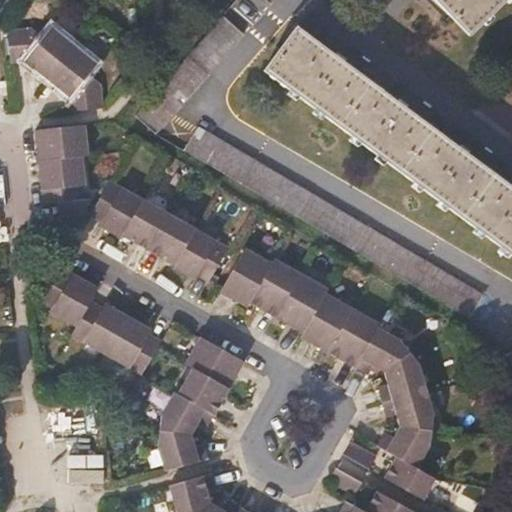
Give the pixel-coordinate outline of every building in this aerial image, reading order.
[(453,0),(473,20),(492,0),(453,0)] [(244,34),(223,15),(136,114),(157,132),(244,34)] [(298,16),(265,60),(338,115),(371,72),(298,16)] [(35,25),(9,27),(13,59),(27,58),(50,77),(73,97),(75,110),(106,107),(103,80),(91,71),(99,61),(78,44),(56,26),(48,35),(35,25)] [(371,72),(338,115),(400,162),(433,117),(371,72)] [(433,117),(400,162),(463,207),(495,163),(433,117)] [(94,154),(91,124),(41,128),(44,159),(49,201),(65,200),(66,212),(94,210),(93,197),(88,198),(87,184),(91,184),(88,154),(94,154)] [(199,126),(185,150),(470,318),(484,295),(199,126)] [(511,175),(495,163),(463,207),(511,242),(511,175)] [(149,202),(116,183),(96,216),(109,224),(107,228),(126,240),(128,237),(154,252),(180,267),(179,270),(199,281),(201,277),(213,284),(233,251),(201,232),(175,217),(149,202)] [(67,262),(55,254),(40,280),(52,287),(44,300),(57,307),(54,311),(78,325),(74,334),(107,353),(143,373),(162,340),(152,334),(154,329),(129,315),(107,302),(104,307),(92,300),(99,288),(63,268),(67,262)] [(278,265),(275,270),(249,255),(226,296),(250,311),(254,306),(282,322),(308,336),(305,342),(332,358),(357,373),(369,380),(375,371),(386,379),(387,381),(389,390),(383,392),(387,406),(391,419),(399,417),(402,429),(396,440),(387,434),(379,448),(399,460),(388,480),(423,501),(435,480),(417,470),(431,446),(434,434),(438,418),(430,394),(422,368),(407,356),(395,346),(378,336),(381,331),(356,317),(329,301),(331,296),(305,281),(278,265)] [(246,364),(202,339),(187,365),(195,370),(180,396),(167,418),(163,431),(159,446),(165,471),(209,459),(205,444),(195,447),(192,436),(200,423),(208,428),(215,417),(230,391),(246,364)] [(379,458),(353,443),(346,456),(372,471),(379,458)] [(365,484),(338,469),(332,481),(358,496),(365,484)] [(217,488),(213,474),(169,486),(176,511),(413,511),(380,493),(369,511),(367,511),(350,502),(344,511),(247,511),(239,507),(226,500),(221,509),(210,503),(208,490),(217,488)]
